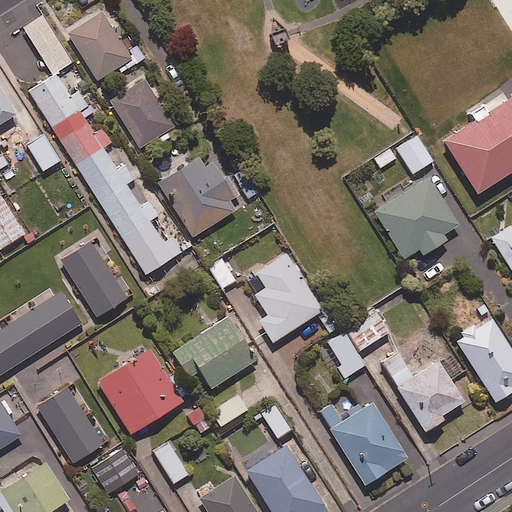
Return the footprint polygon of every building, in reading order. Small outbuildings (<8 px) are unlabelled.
[(511,73),(511,0),(419,0),(364,37),(427,130),(511,73)] [(121,40),(101,10),(67,32),(97,79),(117,66),(121,72),(144,57),(130,35),(121,40)] [(72,61),(43,14),(23,26),(52,73),(72,61)] [(70,97),(55,73),(28,90),(145,273),(180,251),(171,237),(163,242),(149,220),(157,214),(148,200),(141,205),(127,183),(134,178),(125,164),(117,168),(103,147),(111,142),(102,127),(93,132),(83,116),(92,111),(79,91),(70,97)] [(173,125),(145,79),(111,100),(139,146),(173,125)] [(0,122),(16,113),(0,88),(0,143),(1,142),(0,140),(0,122)] [(466,189),(511,160),(511,88),(433,137),(466,189)] [(59,160),(44,135),(27,145),(42,170),(59,160)] [(432,160),(417,135),(396,148),(411,173),(432,160)] [(182,166),(172,150),(152,162),(170,192),(165,195),(191,236),(241,205),(213,161),(205,166),(199,155),(182,166)] [(244,169),(234,175),(247,198),(258,192),(244,169)] [(462,228),(428,176),(374,211),(404,257),(419,248),(422,254),(462,228)] [(0,247),(24,233),(0,194),(0,247)] [(511,226),(511,225),(491,237),(511,270),(511,226)] [(126,296),(90,240),(60,259),(96,316),(126,296)] [(322,309),(286,252),(256,272),(265,287),(254,294),(266,313),(258,318),(272,341),(322,309)] [(235,279),(221,257),(207,266),(221,288),(235,279)] [(0,373),(80,323),(61,291),(0,329),(0,373)] [(388,330),(373,309),(323,344),(345,377),(365,363),(357,352),(388,330)] [(255,359),(228,316),(172,351),(187,375),(198,369),(210,387),(255,359)] [(511,389),(511,349),(491,316),(456,339),(495,400),(511,389)] [(182,399),(148,347),(97,380),(131,432),(182,399)] [(413,376),(397,351),(381,361),(424,430),(443,418),(440,415),(464,400),(439,360),(413,376)] [(103,442),(67,386),(35,407),(71,463),(103,442)] [(247,409),(238,394),(212,410),(220,425),(247,409)] [(0,447),(21,434),(0,401),(0,400),(0,447)] [(342,419),(332,403),(319,410),(364,483),(407,457),(372,401),(342,419)] [(291,428),(276,404),(262,413),(277,437),(291,428)] [(188,473),(168,442),(153,452),(173,482),(188,473)] [(319,511),(325,508),(286,444),(245,469),(271,511),(319,511)] [(0,511),(6,511),(46,511),(68,498),(43,460),(0,488),(0,511)] [(257,511),(234,475),(199,497),(208,511),(257,511)]
